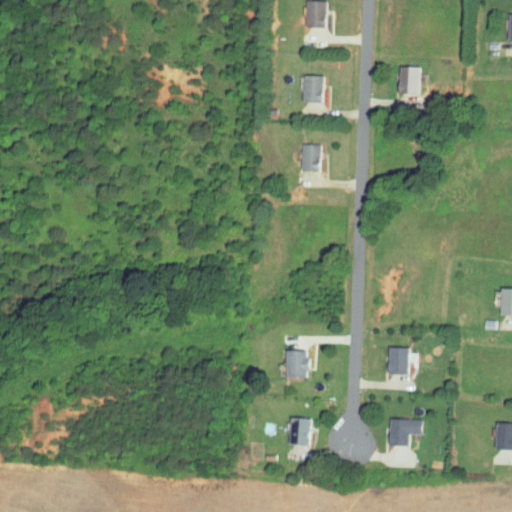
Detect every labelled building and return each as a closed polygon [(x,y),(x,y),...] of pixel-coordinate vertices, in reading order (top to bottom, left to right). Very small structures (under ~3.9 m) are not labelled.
[(290,0),(290,22),(310,22),(310,0),(290,0)] [(511,20),(511,8),(493,8),(493,35),(511,36),(511,20)] [(405,87),(405,61),(383,61),(384,88),(405,87)] [(309,97),(309,70),(288,70),(288,96),(309,97)] [(305,166),(306,139),(287,139),(286,166),(305,166)] [(511,281),(496,281),(496,307),(511,307),(511,281)] [(381,366),(403,367),(404,341),(382,340),(381,366)] [(301,370),(301,344),(279,343),(278,370),(301,370)] [(304,412),(283,411),(282,437),(304,438),(304,412)] [(403,439),(403,427),(417,427),(417,413),(384,412),(383,438),(403,439)] [(503,429),(504,416),(490,415),(489,442),(511,443),(511,429),(503,429)]
